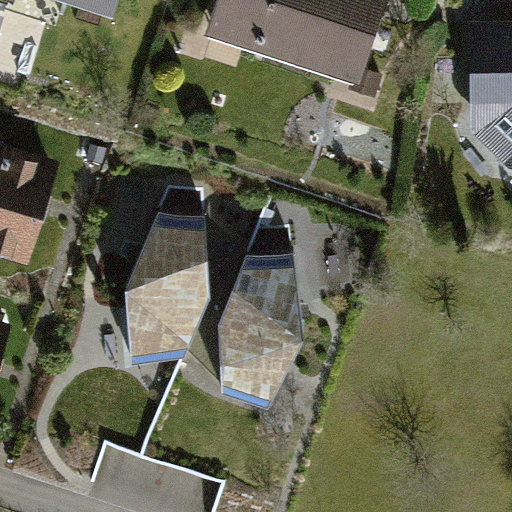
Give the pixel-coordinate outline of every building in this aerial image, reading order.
[(123,0),(43,0),(116,22),(123,0)] [(396,0),(222,0),(210,40),(370,88),(396,0)] [(511,25),(472,26),(477,106),(511,108),(511,25)] [(71,163),(0,141),(0,264),(37,275),(71,163)] [(209,220),(159,219),(124,287),(135,367),(190,352),(228,397),(271,411),(314,336),(300,256),(253,256),(228,329),(209,220)] [(0,397),(23,326),(0,318),(0,397)]
